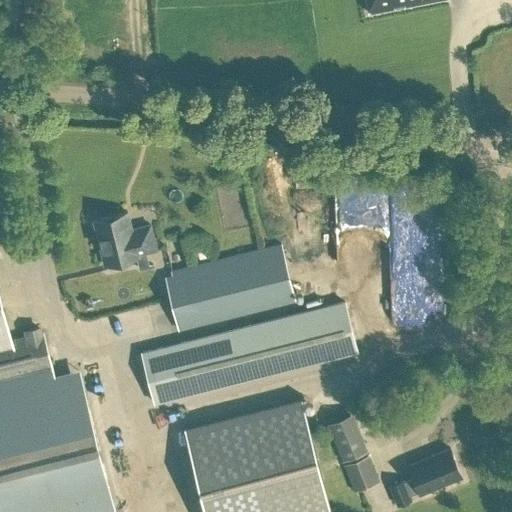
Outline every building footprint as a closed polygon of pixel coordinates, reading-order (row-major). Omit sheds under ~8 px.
[(366,0),(369,11),(394,6),(394,3),(403,1),(404,5),(427,0),(366,0)] [(138,255),(137,252),(156,248),(150,223),(131,227),(127,210),(93,218),(104,263),(138,255)] [(172,273),(166,274),(179,328),(290,300),(296,299),(282,242),(276,243),(171,269),(172,273)] [(357,348),(347,309),(344,297),(139,349),(152,400),(357,348)] [(0,511),(110,511),(115,511),(79,369),(52,376),(41,330),(9,338),(0,303),(0,511)] [(330,511),(302,396),(183,425),(205,511),(330,511)] [(325,423),(341,460),(366,450),(351,412),(325,423)] [(461,474),(449,446),(407,463),(413,478),(404,481),(403,478),(389,484),(397,503),(411,497),(409,492),(418,488),(419,491),(461,474)] [(353,490),(379,479),(369,452),(342,463),(353,490)]
